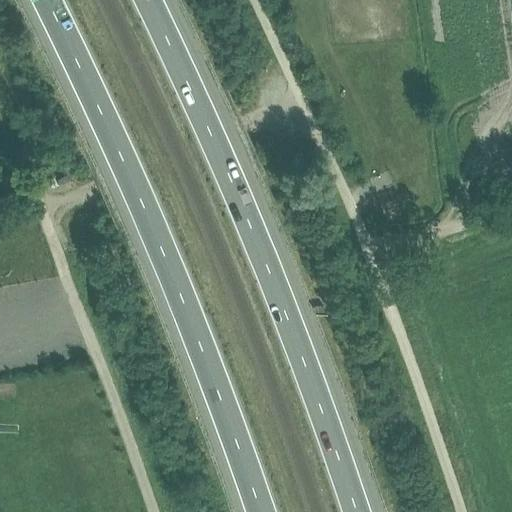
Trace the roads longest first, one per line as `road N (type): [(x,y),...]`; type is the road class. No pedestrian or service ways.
road 1 (motorway): [(45,0),(180,295),(259,511)]
road 2 (motorway): [(355,511),(263,261),(147,0)]
road 3 (unclassified): [(457,511),(372,265),(253,0)]
road 4 (unclassified): [(42,213),(154,511)]
road 5 (track): [(372,265),(511,205)]
